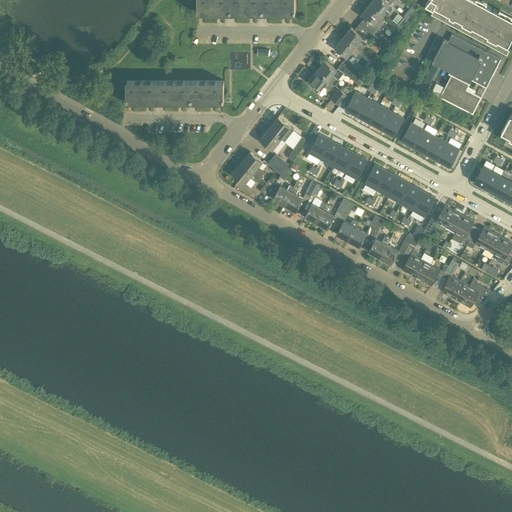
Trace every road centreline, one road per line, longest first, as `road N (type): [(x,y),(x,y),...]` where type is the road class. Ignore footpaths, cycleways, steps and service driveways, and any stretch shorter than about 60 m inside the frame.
road 1 (unclassified): [(511,467),(0,208)]
road 2 (residential): [(474,328),(201,175)]
road 3 (tertiary): [(201,175),(0,67)]
road 4 (residential): [(453,190),(273,88)]
road 5 (residential): [(453,190),(510,81)]
